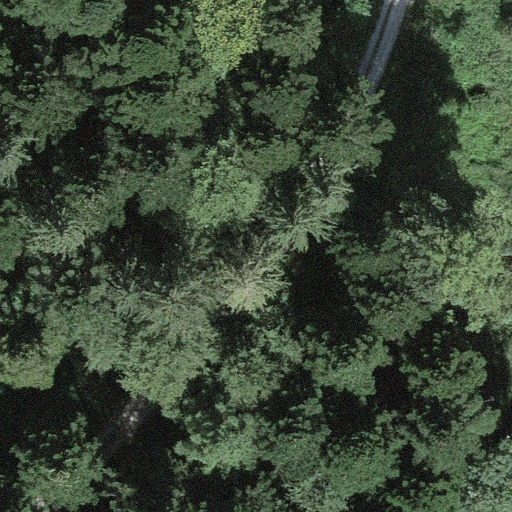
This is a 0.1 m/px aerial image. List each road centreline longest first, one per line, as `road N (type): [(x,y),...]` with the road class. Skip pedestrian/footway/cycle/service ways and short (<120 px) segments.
road 1 (track): [(392,0),(339,140),(232,296),(16,511)]
road 2 (track): [(232,296),(123,332),(0,354)]
